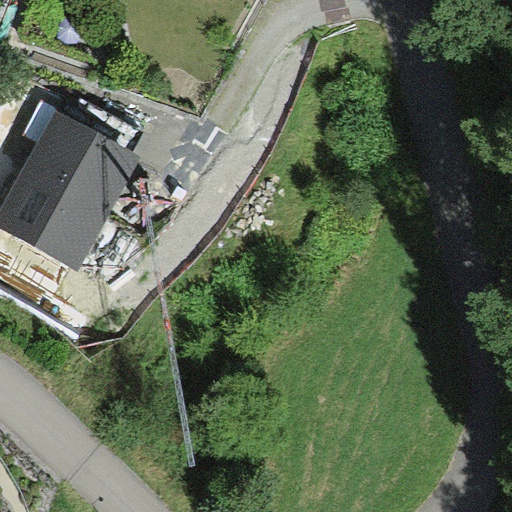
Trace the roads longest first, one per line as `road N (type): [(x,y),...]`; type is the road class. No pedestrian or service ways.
road 1 (residential): [(407,0),(496,355),(490,435),(452,511)]
road 2 (residential): [(135,511),(0,385)]
